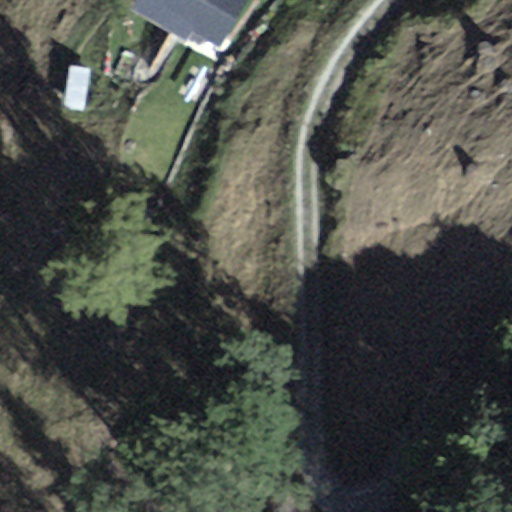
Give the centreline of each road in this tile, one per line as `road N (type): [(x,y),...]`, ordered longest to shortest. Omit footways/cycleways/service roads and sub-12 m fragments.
road 1 (track): [(322,511),(295,395),(301,128),(336,49),(391,0)]
road 2 (track): [(511,276),(377,494),(323,511)]
